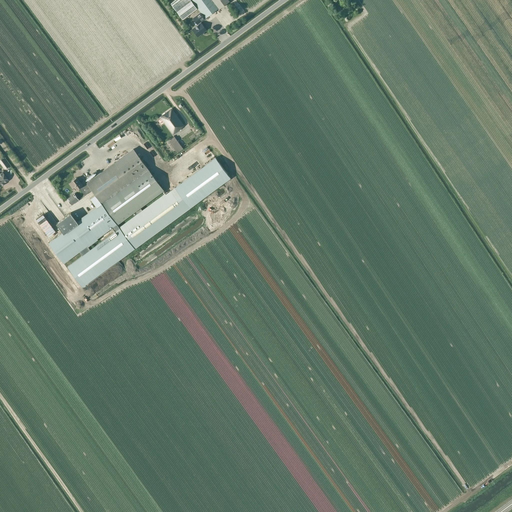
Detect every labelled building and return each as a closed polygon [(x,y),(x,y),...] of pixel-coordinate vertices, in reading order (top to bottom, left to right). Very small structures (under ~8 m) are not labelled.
[(174,0),(170,3),(182,19),(197,8),(191,0),(174,0)] [(227,0),(191,0),(197,8),(200,12),(192,18),(198,25),(201,22),(200,22),(219,8),(229,1),(227,0)] [(201,22),(198,25),(192,29),(197,35),(202,32),(203,33),(207,30),(201,22)] [(181,129),(181,128),(184,125),(172,108),(160,117),(174,134),(181,129)] [(177,153),(184,149),(175,137),(169,141),(177,153)] [(77,190),(80,188),(85,195),(92,190),(95,195),(91,198),(97,207),(77,221),(71,212),(64,217),(56,223),(63,232),(50,242),(64,262),(79,251),(82,255),(67,266),(82,287),(106,269),(230,178),(215,157),(143,211),(140,208),(163,191),(133,149),(87,183),(87,184),(83,186),(83,187),(77,178),(69,183),(73,188),(74,187),(77,190)] [(3,158),(0,159),(0,161),(5,169),(9,166),(3,158)] [(0,185),(8,180),(3,173),(0,174),(0,185)] [(72,205),(79,200),(76,195),(71,199),(70,197),(67,199),(72,205)] [(56,231),(43,214),(36,219),(48,236),(56,231)]
